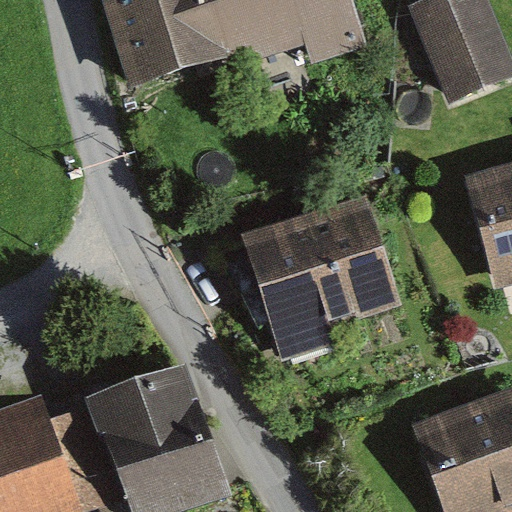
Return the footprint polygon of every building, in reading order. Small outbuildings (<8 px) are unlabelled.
[(363,65),(355,40),(342,0),(108,0),(135,82),(293,33),(308,82),(363,65)] [(453,95),(511,69),(511,38),(495,0),(425,0),(414,5),(453,95)] [(511,178),(468,192),(500,298),(511,294),(511,178)] [(367,207),(243,245),(281,372),(340,354),(333,329),(398,309),(367,207)] [(197,511),(234,499),(187,369),(83,406),(101,456),(73,466),(90,511),(97,511),(129,501),(132,511),(197,511)] [(511,511),(511,393),(409,429),(437,511),(511,511)] [(0,511),(80,511),(42,405),(0,419),(0,511)]
